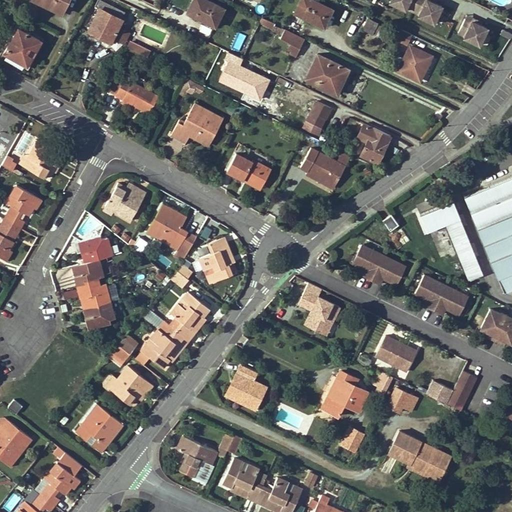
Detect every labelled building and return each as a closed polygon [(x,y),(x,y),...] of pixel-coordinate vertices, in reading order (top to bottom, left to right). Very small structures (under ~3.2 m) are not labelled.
[(37,0),(62,12),(67,1),(64,0),(37,0)] [(99,9),(120,20),(124,13),(99,0),(98,0),(95,7),(99,9)] [(214,26),(223,8),(207,0),(192,0),(186,12),(214,26)] [(306,17),(323,25),(331,8),(314,0),(300,0),(295,11),(306,17)] [(391,0),(390,3),(405,10),(406,8),(412,11),(419,14),(418,16),(433,23),(441,7),(436,4),(431,2),(432,0),(431,0),(426,0),(426,1),(423,0),(391,0)] [(120,20),(99,9),(88,31),(97,35),(95,38),(109,44),(112,38),(118,27),(121,20),(120,20)] [(305,20),(306,17),(295,11),(293,14),(305,20)] [(367,19),(368,17),(365,15),(364,18),(354,13),(351,18),(364,25),(367,19)] [(259,23),(268,27),(270,21),(261,17),(259,23)] [(464,18),(457,33),(464,36),(463,37),(479,45),(486,28),(480,25),(475,22),(476,20),(472,18),(470,22),(464,18)] [(383,39),(388,30),(367,19),(364,25),(362,29),(383,39)] [(268,27),(278,32),(281,27),(275,25),(276,23),(270,21),(268,27)] [(118,27),(112,38),(123,43),(129,33),(118,27)] [(40,41),(18,28),(4,52),(26,65),(40,41)] [(280,39),(290,44),(299,49),(304,38),(284,29),(282,33),(280,39)] [(239,51),(244,34),(236,32),(230,49),(239,51)] [(420,73),(423,65),(425,66),(430,56),(416,49),(419,42),(407,36),(402,45),(408,48),(398,69),(413,76),(415,71),(420,73)] [(126,46),(139,52),(142,47),(129,40),(126,46)] [(295,56),(299,49),(290,44),(286,52),(295,56)] [(139,52),(147,56),(150,50),(142,47),(139,52)] [(348,68),(317,53),(305,78),(333,91),(341,76),(344,77),(348,68)] [(413,76),(419,79),(425,66),(423,65),(420,73),(415,71),(413,76)] [(344,77),(341,76),(333,91),(336,93),(344,77)] [(136,105),(149,112),(157,96),(124,78),(116,94),(123,99),(136,105)] [(184,85),(200,90),(202,84),(187,79),(184,85)] [(122,102),(134,109),(136,105),(123,99),(122,102)] [(317,99),(311,111),(326,118),(327,114),(332,116),(336,109),(317,99)] [(186,126),(197,132),(194,137),(208,145),(216,128),(209,124),(215,114),(194,103),(184,121),(183,124),(177,121),(170,135),(179,139),(186,126)] [(321,127),(326,118),(311,111),(306,120),(321,127)] [(222,118),(215,114),(209,124),(216,128),(222,118)] [(306,120),(302,127),(317,135),(321,127),(306,120)] [(356,136),(366,141),(360,154),(377,162),(390,135),(373,127),(373,128),(362,123),(356,136)] [(179,139),(185,143),(189,134),(194,137),(197,132),(186,126),(179,139)] [(24,154),(19,163),(46,178),(51,169),(55,172),(65,155),(37,139),(28,156),(24,154)] [(334,185),(344,165),(333,159),(311,147),(300,166),(307,170),(334,185)] [(350,155),(338,150),(335,156),(346,162),(350,155)] [(262,184),(270,169),(252,159),(251,161),(236,152),(226,170),(242,179),(244,175),(262,184)] [(1,163),(11,169),(15,163),(11,160),(12,158),(6,155),(1,163)] [(344,165),(346,162),(335,156),(333,159),(344,165)] [(332,188),(334,185),(307,170),(306,173),(332,188)] [(260,188),(262,184),(244,175),(242,179),(260,188)] [(511,176),(464,196),(469,210),(504,293),(511,289),(511,176)] [(128,182),(125,188),(134,192),(136,187),(128,182)] [(113,211),(130,220),(146,192),(136,187),(134,192),(125,188),(117,183),(104,205),(113,211)] [(32,206),(38,196),(16,184),(6,201),(12,205),(4,218),(21,227),(25,220),(22,219),(26,213),(28,214),(32,206)] [(416,205),(420,214),(453,201),(449,191),(416,205)] [(42,198),(38,196),(32,206),(36,209),(42,198)] [(426,231),(446,223),(460,218),(453,201),(420,214),(426,231)] [(161,205),(177,214),(179,211),(163,202),(161,205)] [(111,214),(113,211),(104,205),(102,209),(111,214)] [(186,216),(179,211),(177,214),(161,205),(148,228),(165,238),(163,241),(177,248),(174,254),(183,260),(196,236),(180,227),(186,216)] [(390,230),(398,224),(390,214),(382,220),(390,230)] [(0,256),(3,258),(9,248),(13,240),(10,239),(14,232),(17,234),(21,227),(4,218),(0,224),(5,227),(2,234),(0,232),(0,256)] [(476,258),(460,218),(446,223),(462,263),(476,258)] [(163,241),(165,238),(148,228),(146,231),(163,241)] [(99,257),(111,254),(108,241),(107,236),(101,238),(100,234),(78,240),(82,258),(87,257),(88,260),(99,257)] [(133,245),(141,249),(146,240),(138,235),(133,245)] [(209,241),(213,251),(198,257),(203,268),(205,267),(207,273),(206,274),(210,282),(235,272),(229,258),(232,257),(224,235),(209,241)] [(406,266),(361,244),(352,263),(364,269),(365,266),(367,268),(366,270),(364,274),(381,282),(383,278),(384,276),(386,277),(385,279),(397,285),(406,266)] [(13,250),(9,248),(3,258),(7,260),(13,250)] [(76,267),(72,267),(77,286),(99,280),(98,277),(104,275),(104,273),(99,257),(88,260),(83,262),(75,264),(76,267)] [(482,275),(476,258),(462,263),(469,280),(482,275)] [(192,271),(183,263),(178,270),(187,277),(192,271)] [(172,277),(183,286),(189,279),(187,277),(178,270),(177,270),(172,277)] [(468,296),(424,274),(415,293),(426,299),(427,296),(430,298),(428,300),(426,304),(443,312),(445,308),(446,306),(448,307),(447,309),(459,315),(468,296)] [(99,280),(77,286),(82,304),(86,303),(87,306),(111,299),(106,284),(106,282),(100,283),(99,280)] [(62,298),(76,296),(75,289),(61,290),(62,298)] [(333,321),(340,305),(306,289),(298,304),(306,307),(307,305),(312,308),(305,323),(321,331),(328,318),(333,321)] [(176,329),(188,339),(203,320),(196,315),(198,312),(203,315),(209,307),(187,290),(182,297),(183,297),(179,302),(177,301),(170,311),(176,316),(183,321),(176,329)] [(87,306),(87,310),(84,310),(88,328),(110,322),(109,319),(115,317),(111,299),(87,306)] [(484,330),(488,332),(486,336),(501,343),(503,339),(506,341),(511,343),(511,339),(511,318),(511,319),(510,318),(509,321),(498,316),(500,313),(499,313),(490,308),(480,328),(484,330)] [(511,317),(499,311),(499,313),(500,313),(498,316),(509,321),(510,318),(511,319),(511,317)] [(206,317),(203,315),(198,312),(196,315),(203,320),(206,317)] [(176,329),(183,321),(176,316),(170,324),(176,329)] [(333,321),(328,318),(321,331),(327,334),(333,321)] [(170,324),(163,332),(170,337),(176,329),(170,324)] [(176,329),(170,337),(163,332),(158,328),(141,349),(163,366),(170,358),(165,354),(167,351),(175,356),(188,339),(176,329)] [(387,334),(376,354),(408,370),(418,349),(405,343),(403,346),(392,340),(393,337),(387,334)] [(118,344),(130,353),(135,346),(124,337),(118,344)] [(405,343),(393,337),(392,340),(403,346),(405,343)] [(122,363),(130,353),(118,344),(109,353),(122,363)] [(172,359),(175,356),(167,351),(165,354),(170,358),(172,359)] [(472,365),(466,361),(453,389),(446,402),(461,409),(477,375),(469,372),(472,365)] [(146,392),(152,384),(128,364),(116,379),(110,387),(130,403),(135,396),(141,388),(146,392)] [(236,373),(242,376),(232,397),(256,407),(266,385),(252,379),(256,371),(240,364),(236,372),(236,373)] [(350,382),(353,376),(340,369),(331,388),(334,389),(332,393),(329,391),(322,406),(337,414),(343,403),(358,410),(368,391),(350,382)] [(242,376),(236,373),(226,394),(232,397),(242,376)] [(383,394),(390,380),(377,373),(373,382),(379,385),(376,390),(383,394)] [(107,384),(110,387),(116,379),(113,376),(107,384)] [(426,392),(446,402),(453,389),(433,378),(426,392)] [(414,387),(403,381),(394,399),(405,405),(414,387)] [(146,392),(141,388),(135,396),(140,399),(146,392)] [(7,409),(16,416),(22,408),(13,401),(7,409)] [(76,431),(87,439),(92,433),(106,444),(111,437),(109,436),(120,421),(95,401),(83,416),(86,418),(76,431)] [(0,424),(0,431),(9,420),(6,417),(0,424)] [(0,447),(4,451),(0,455),(0,458),(9,466),(20,452),(18,450),(29,436),(9,420),(0,431),(0,447)] [(123,424),(120,421),(109,436),(111,437),(112,438),(123,424)] [(356,449),(364,433),(350,426),(342,443),(356,449)] [(421,439),(399,429),(389,451),(408,461),(414,463),(411,467),(431,476),(432,473),(440,456),(418,445),(421,439)] [(106,444),(92,433),(87,439),(102,451),(107,444),(106,444)] [(223,455),(232,436),(225,433),(220,444),(220,454),(223,455)] [(241,437),(236,434),(228,449),(234,452),(241,437)] [(203,480),(217,450),(183,435),(176,448),(187,453),(179,469),(203,480)] [(29,436),(18,450),(20,452),(32,437),(29,436)] [(450,454),(421,439),(418,445),(440,456),(432,473),(431,476),(437,479),(450,454)] [(222,482),(232,486),(235,480),(239,482),(235,491),(255,500),(262,486),(252,482),(258,470),(259,467),(248,462),(247,463),(234,457),(222,482)] [(63,491),(65,493),(71,486),(78,477),(56,461),(44,476),(49,480),(39,492),(55,505),(60,498),(58,497),(63,491)] [(265,477),(267,475),(258,470),(252,482),(262,486),(265,477)] [(304,482),(312,485),(317,475),(309,471),(304,482)] [(282,509),(288,511),(290,511),(302,488),(293,484),(294,483),(277,475),(271,490),(266,487),(270,480),(265,477),(262,486),(255,500),(280,511),(282,509)] [(73,488),(80,479),(78,477),(71,486),(73,488)] [(239,482),(235,480),(232,486),(230,489),(235,491),(239,482)] [(11,511),(20,496),(11,492),(3,508),(11,511)] [(16,511),(45,511),(48,509),(50,511),(55,505),(39,492),(30,504),(25,500),(16,511)] [(321,494),(312,511),(345,511),(333,506),(333,507),(326,504),(329,498),(321,494)]
